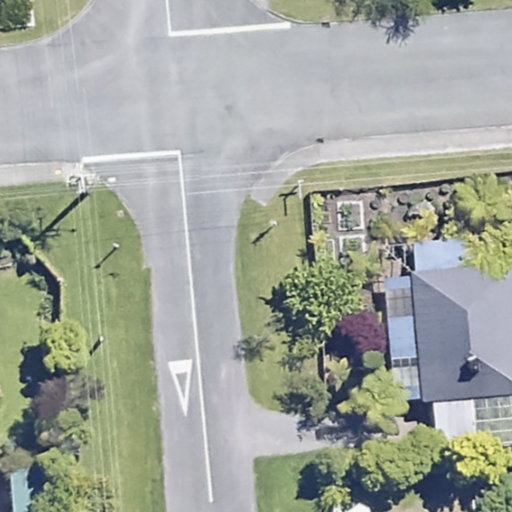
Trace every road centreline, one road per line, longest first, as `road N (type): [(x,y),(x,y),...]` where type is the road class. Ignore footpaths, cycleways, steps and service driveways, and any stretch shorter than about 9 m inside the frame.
road 1 (residential): [(166,97),(194,511)]
road 2 (residential): [(166,97),(511,72)]
road 3 (residential): [(0,110),(166,97)]
